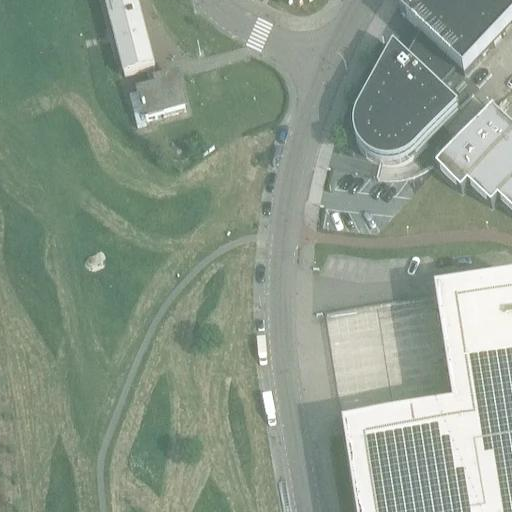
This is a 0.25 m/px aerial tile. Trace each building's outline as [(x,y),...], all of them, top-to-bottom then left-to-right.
[(157,84),(140,16),(139,15),(141,15),(137,0),(104,0),(125,78),(147,73),(150,86),(152,93),(140,96),(146,123),(178,114),(174,97),(182,95),(178,79),(157,84)] [(511,0),(419,0),(401,19),(410,27),(420,37),(415,45),(414,44),(413,44),(411,45),(410,45),(409,46),(408,48),(408,49),(408,50),(409,52),(409,53),(411,54),(406,62),(395,51),(393,52),(363,108),(358,118),(356,124),(355,132),(355,139),(356,143),(359,150),(363,156),(366,159),(372,163),(379,166),(382,168),(390,168),(397,168),(401,167),(407,164),(413,160),(416,158),(460,112),(438,92),(444,86),(446,86),(447,87),(449,87),(450,87),(451,86),(452,85),(453,84),(453,82),(453,81),(452,79),(452,78),(457,72),(465,79),(486,56),(511,28),(511,0)] [(511,142),(511,130),(494,113),(495,113),(494,112),(437,172),(462,196),(468,188),(511,142)] [(511,188),(511,142),(468,188),(492,210),(499,203),(511,188)] [(511,188),(499,203),(511,215),(511,188)] [(455,416),(345,433),(345,434),(357,511),(511,511),(511,286),(499,288),(437,298),(455,416)]
